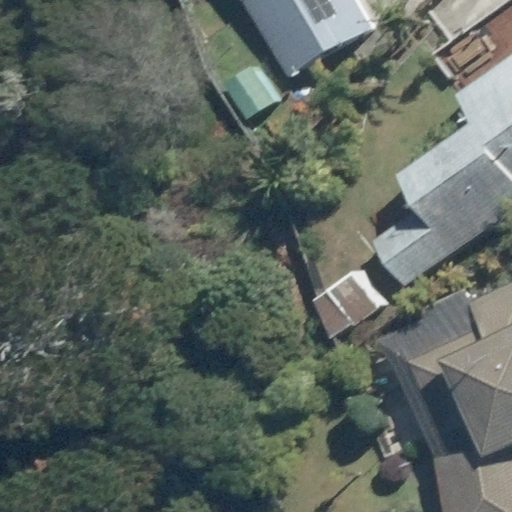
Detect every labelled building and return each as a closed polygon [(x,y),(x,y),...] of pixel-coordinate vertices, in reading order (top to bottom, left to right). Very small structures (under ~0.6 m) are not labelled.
[(273,0),(312,75),(402,29),(387,0),(273,0)] [(280,63),(245,82),(267,122),(301,103),(280,63)] [(511,80),(503,87),(511,99),(511,117),(433,168),(455,203),(402,237),(433,283),(511,231),(511,80)] [(382,267),(350,287),(378,331),(410,311),(382,267)] [(480,454),(511,448),(511,306),(429,345),(480,454)] [(511,511),(511,455),(437,467),(444,511),(511,511)]
